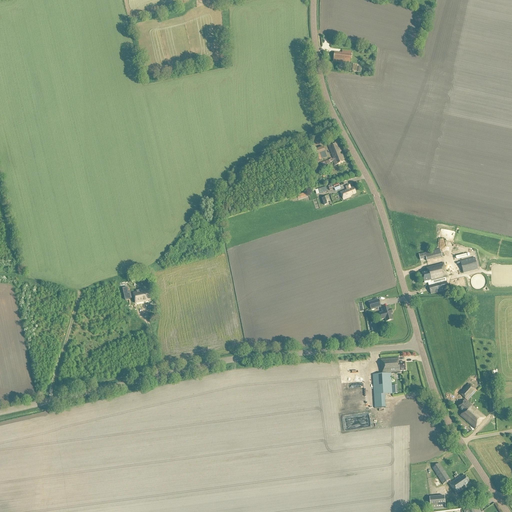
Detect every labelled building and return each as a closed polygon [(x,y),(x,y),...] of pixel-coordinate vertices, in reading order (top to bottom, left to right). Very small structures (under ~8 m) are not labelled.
[(350,63),(351,53),(342,52),(342,54),(334,53),(334,62),(343,63),(343,62),(350,63)] [(358,65),(349,65),(348,72),(361,73),(361,68),(357,67),(358,65)] [(332,160),(332,159),(330,160),(330,161),(326,162),(327,164),(330,163),(333,162),(335,166),(343,163),(342,161),(343,160),(342,158),(343,157),(342,155),(340,156),(339,153),(341,152),(337,143),(328,146),(333,159),(332,160)] [(324,147),(316,150),(320,161),(328,158),(324,147)] [(346,187),(347,190),(340,193),(343,200),(351,197),(350,196),(356,194),(353,188),(351,189),(349,186),(346,187)] [(324,206),(330,204),(328,197),(322,199),(324,206)] [(311,200),(314,209),(320,208),(318,199),(311,200)] [(442,258),(440,250),(419,255),(420,261),(426,259),(427,262),(442,258)] [(463,274),(478,270),(475,258),(460,262),(463,274)] [(449,291),(449,290),(445,278),(447,277),(444,264),(426,268),(427,272),(422,274),(424,282),(428,282),(429,290),(431,295),(449,291)] [(124,301),(131,299),(130,293),(128,294),(127,288),(122,289),(124,301)] [(132,294),(135,304),(135,306),(138,305),(138,303),(150,300),(149,297),(151,296),(150,292),(149,290),(145,291),(142,292),(142,291),(136,293),(135,293),(132,294)] [(371,310),(381,307),(378,300),(369,303),(371,310)] [(391,310),(390,311),(389,308),(381,310),(382,313),(379,314),(381,320),(385,319),(386,322),(393,320),(391,314),(392,314),(391,310)] [(381,361),(382,375),(373,375),(375,409),(386,408),(385,395),(392,394),(391,374),(400,374),(400,372),(405,372),(405,363),(399,363),(398,359),(381,361)] [(467,400),(476,391),(469,384),(460,394),(465,400),(466,399),(467,400)] [(475,429),(486,418),(465,400),(458,408),(463,412),(460,416),(475,429)] [(443,485),(450,481),(439,464),(432,468),(443,485)] [(465,487),(470,484),(465,476),(460,479),(459,478),(458,479),(457,479),(449,484),(456,495),(466,488),(465,487)] [(431,510),(446,509),(444,496),(429,498),(431,510)]
